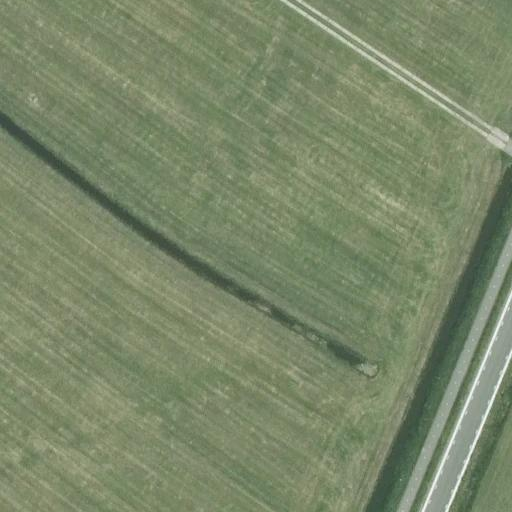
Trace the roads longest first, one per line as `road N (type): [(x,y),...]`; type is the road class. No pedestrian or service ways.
road 1 (track): [(290,0),(511,147)]
road 2 (secondary): [(434,511),(511,323)]
